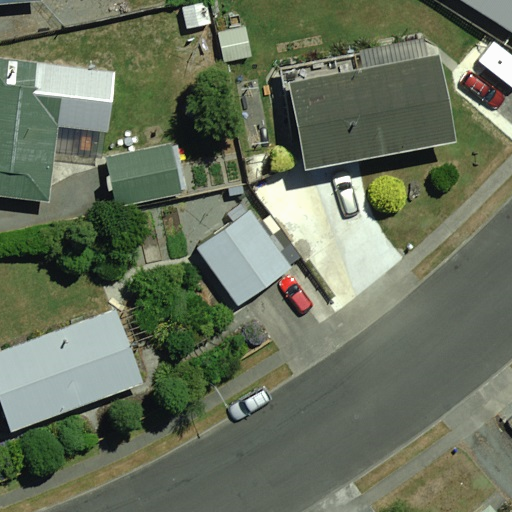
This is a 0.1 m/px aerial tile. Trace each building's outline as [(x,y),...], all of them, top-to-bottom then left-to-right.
[(511,0),(459,0),(508,29),(511,21),(511,0)] [(0,50),(0,197),(17,200),(32,118),(87,128),(98,69),(0,50)] [(428,51),(276,81),(292,163),(444,133),(428,51)] [(149,135),(69,151),(81,206),(161,190),(149,135)] [(236,201),(180,244),(224,300),(279,258),(236,201)] [(96,301),(0,334),(0,424),(124,381),(96,301)] [(485,511),(468,491),(442,511),(485,511)]
